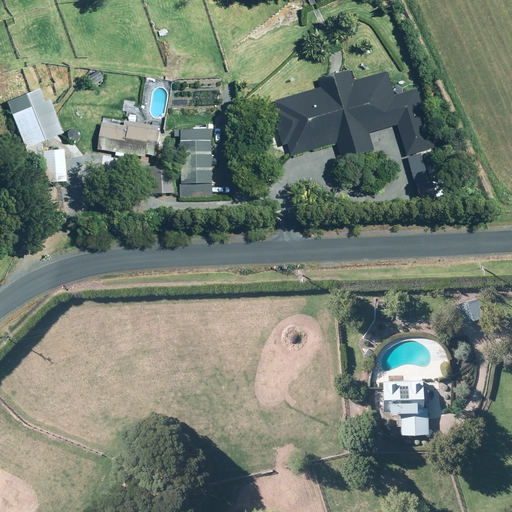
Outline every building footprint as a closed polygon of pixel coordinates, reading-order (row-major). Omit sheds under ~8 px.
[(311,94),(262,106),(275,162),(327,150),(331,167),(367,159),(361,139),(389,132),(396,160),(428,152),(410,94),(385,100),(380,77),(346,84),(344,77),(327,81),(309,84),(311,94)] [(37,94),(0,107),(0,109),(16,154),(54,140),(37,94)] [(152,130),(93,124),(90,156),(149,161),(152,130)] [(209,136),(170,136),(169,203),(209,203),(209,136)] [(377,385),(377,392),(371,392),(371,401),(370,408),(384,409),(384,422),(389,422),(391,430),(395,430),(395,436),(412,437),(424,437),(424,411),(419,411),(419,403),(422,403),(421,385),(377,385)]
